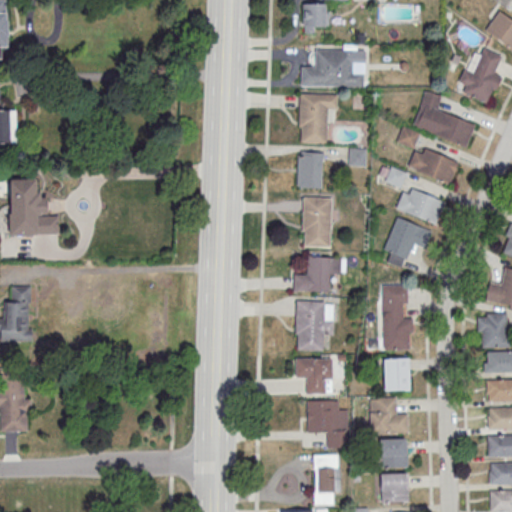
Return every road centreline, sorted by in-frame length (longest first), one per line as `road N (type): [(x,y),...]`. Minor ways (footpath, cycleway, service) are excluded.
road 1 (secondary): [(213,463),(226,0)]
road 2 (residential): [(450,511),(446,309),(511,133)]
